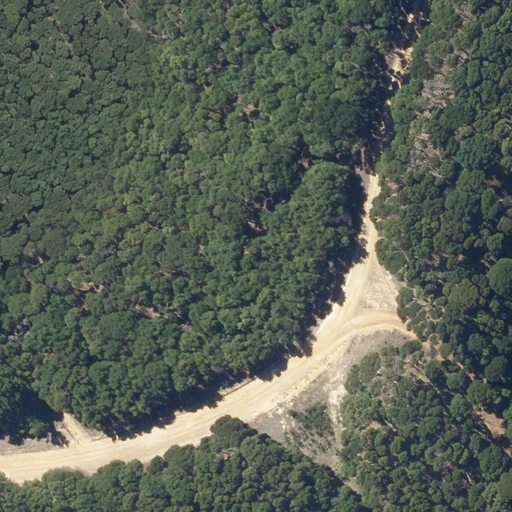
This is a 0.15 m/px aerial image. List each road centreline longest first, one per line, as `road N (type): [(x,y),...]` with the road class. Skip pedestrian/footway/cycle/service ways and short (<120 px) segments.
road 1 (track): [(436,0),(365,309),(313,370),(180,458),(0,472)]
road 2 (track): [(313,370),(418,511)]
